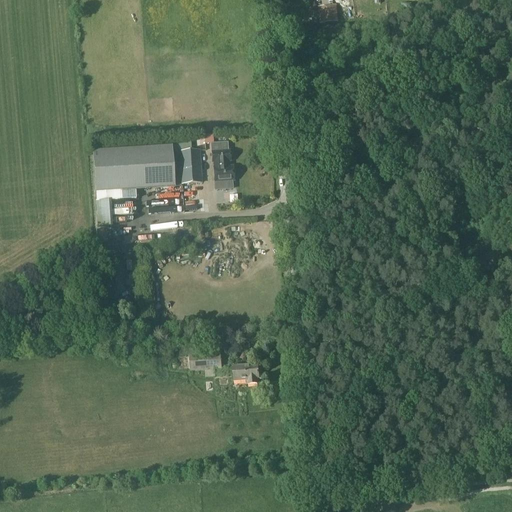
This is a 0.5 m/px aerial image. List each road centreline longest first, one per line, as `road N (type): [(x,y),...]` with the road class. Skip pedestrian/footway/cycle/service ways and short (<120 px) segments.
road 1 (unclassified): [(316,511),(274,0)]
road 2 (track): [(511,88),(464,66),(402,67),(371,74),(332,98),(281,92)]
road 3 (track): [(316,506),(511,463)]
